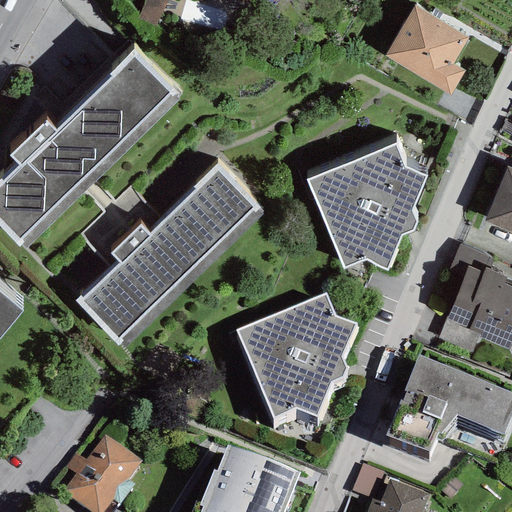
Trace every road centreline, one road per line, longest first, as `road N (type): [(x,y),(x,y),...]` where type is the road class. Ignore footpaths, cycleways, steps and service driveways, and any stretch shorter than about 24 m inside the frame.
road 1 (residential): [(511,81),(423,266),(329,511)]
road 2 (residential): [(5,511),(89,398)]
